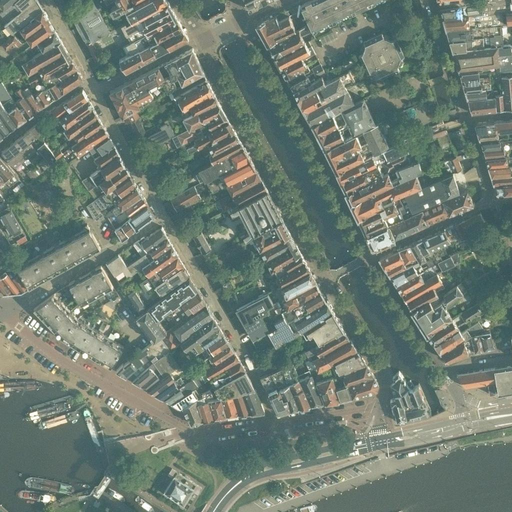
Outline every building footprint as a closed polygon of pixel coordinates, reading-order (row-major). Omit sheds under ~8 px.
[(17,14),(34,0),(14,0),(3,9),(4,10),(2,11),(1,11),(0,12),(8,22),(17,14)] [(3,9),(14,0),(0,0),(0,12),(1,11),(2,11),(4,10),(3,9)] [(13,32),(35,15),(43,8),(38,0),(34,0),(17,14),(8,22),(5,24),(5,25),(0,28),(0,40),(2,43),(11,35),(12,37),(15,35),(13,32)] [(84,40),(85,39),(87,44),(92,41),(110,31),(93,0),(92,0),(71,13),(73,18),(77,25),(78,29),(80,33),(81,32),(84,40)] [(127,11),(132,21),(133,21),(133,20),(168,2),(167,0),(140,0),(136,3),(134,4),(132,1),(131,2),(130,0),(129,0),(122,4),(121,3),(112,8),(111,9),(115,16),(116,16),(124,12),(124,13),(127,11)] [(245,0),(250,9),(270,0),(245,0)] [(311,0),(300,5),(303,12),(311,29),(315,27),(317,29),(379,0),(311,0)] [(437,0),(440,8),(470,4),(469,2),(465,2),(464,0),(437,0)] [(131,42),(141,37),(177,19),(168,2),(133,20),(133,21),(132,21),(127,24),(126,22),(122,24),(122,25),(131,42)] [(470,4),(440,8),(443,18),(472,16),(470,4)] [(297,15),(303,12),(300,5),(294,8),(297,14),(297,15)] [(55,29),(51,23),(43,8),(35,15),(36,16),(20,28),(26,35),(19,40),(21,43),(22,43),(23,43),(24,43),(29,40),(33,45),(33,44),(37,41),(38,41),(55,29)] [(258,24),(268,44),(299,30),(298,30),(296,31),(289,16),(287,17),(284,12),(258,24)] [(500,14),(501,25),(507,24),(511,23),(511,12),(508,13),(506,13),(500,14)] [(500,14),(482,15),(483,26),(485,26),(501,25),(500,14)] [(443,18),(446,29),(475,27),(475,16),(472,16),(443,18)] [(177,19),(141,37),(146,47),(150,44),(151,45),(183,28),(177,19)] [(446,29),(449,40),(502,36),(501,25),(485,26),(483,26),(480,27),(475,27),(446,29)] [(268,44),(276,57),(305,43),(301,35),(309,32),(308,29),(306,26),(298,30),(299,30),(268,44)] [(151,45),(156,55),(170,48),(180,43),(181,45),(185,42),(185,41),(188,39),(183,28),(151,45)] [(44,51),(61,40),(55,29),(38,41),(44,51)] [(400,58),(404,56),(396,38),(392,40),(384,37),(382,33),(363,41),(365,45),(362,53),(358,55),(362,64),(367,74),(371,72),(379,75),(381,79),(399,70),(397,66),(400,58)] [(11,35),(2,43),(6,49),(14,42),(17,46),(21,43),(19,40),(15,35),(12,37),(11,35)] [(449,40),(453,51),(498,47),(503,46),(502,36),(449,40)] [(123,46),(126,54),(130,52),(131,54),(133,53),(135,56),(138,54),(137,51),(139,50),(145,61),(156,55),(151,45),(150,44),(146,47),(141,37),(131,42),(123,46)] [(29,75),(38,69),(67,51),(61,40),(44,51),(22,63),(26,70),(27,72),(29,75)] [(92,41),(87,44),(93,58),(95,61),(101,58),(92,41)] [(276,57),(281,67),(301,57),(302,60),(315,54),(311,47),(308,48),(305,43),(276,57)] [(453,51),(458,69),(488,66),(496,65),(499,65),(500,72),(511,70),(511,45),(503,46),(498,47),(453,51)] [(170,90),(172,89),(204,71),(193,48),(166,62),(159,66),(164,76),(161,78),(168,91),(170,89),(170,90)] [(130,52),(126,54),(127,56),(119,60),(126,71),(145,61),(139,50),(137,51),(138,54),(135,56),(133,53),(131,54),(130,52)] [(31,84),(43,77),(72,59),(67,51),(38,69),(41,73),(28,80),(31,84)] [(281,67),(286,76),(300,69),(301,70),(302,70),(303,70),(307,68),(307,67),(308,67),(307,65),(306,66),(302,60),(301,57),(281,67)] [(38,88),(36,90),(37,92),(42,89),(43,90),(48,87),(56,82),(77,69),(72,59),(43,77),(46,81),(37,87),(38,88)] [(291,84),(294,90),(322,75),(326,73),(321,64),(312,68),(314,72),(306,75),(290,84),(291,84)] [(164,76),(159,66),(110,91),(122,114),(123,115),(135,109),(157,97),(156,97),(168,91),(161,78),(164,76)] [(458,69),(461,77),(479,75),(478,71),(489,70),(488,66),(458,69)] [(286,76),(290,84),(306,75),(305,73),(309,71),(309,69),(308,67),(307,67),(307,68),(303,70),(302,70),(301,70),(300,69),(286,76)] [(83,79),(77,69),(56,82),(62,93),(83,79)] [(347,89),(345,86),(354,81),(349,70),(326,82),(298,98),(305,111),(347,89)] [(176,97),(178,96),(208,79),(204,71),(172,89),(176,97)] [(461,77),(463,85),(490,82),(489,73),(486,74),(487,78),(479,79),(479,75),(461,77)] [(294,90),(298,98),(326,82),(322,75),(294,90)] [(511,75),(501,77),(503,94),(504,110),(511,108),(511,75)] [(191,105),(214,92),(208,79),(178,96),(185,108),(186,108),(191,105)] [(0,114),(11,129),(17,124),(2,104),(12,97),(1,81),(0,82),(0,114)] [(56,82),(48,87),(56,97),(62,93),(56,82)] [(463,85),(465,92),(482,91),(481,87),(489,86),(489,90),(491,90),(490,82),(463,85)] [(30,86),(22,91),(26,97),(36,111),(44,105),(34,91),(30,86)] [(48,87),(43,90),(51,101),(56,97),(48,87)] [(21,97),(15,101),(27,118),(36,111),(26,97),(22,91),(19,88),(15,91),(16,93),(18,94),(21,97)] [(36,90),(34,91),(44,105),(51,101),(43,90),(42,89),(37,92),(36,90)] [(69,110),(88,98),(83,89),(64,101),(64,102),(69,110)] [(313,124),(332,114),(340,109),(354,103),(347,89),(305,111),(313,124)] [(465,92),(468,100),(492,98),(491,93),(489,93),(489,95),(486,95),(485,90),(482,91),(465,92)] [(491,91),(491,93),(492,98),(495,98),(497,111),(504,110),(503,94),(497,94),(497,91),(491,91)] [(214,92),(191,105),(195,112),(218,101),(214,92)] [(12,97),(2,104),(17,124),(27,118),(15,101),(12,97)] [(67,127),(93,108),(88,98),(69,110),(64,102),(51,112),(58,120),(56,121),(59,125),(63,122),(67,127)] [(340,109),(346,121),(338,125),(332,114),(313,124),(325,148),(376,124),(363,98),(354,103),(340,109)] [(492,98),(468,100),(471,113),(497,111),(495,98),(492,98)] [(202,122),(215,115),(223,111),(218,101),(195,112),(190,115),(189,115),(184,118),(188,125),(197,121),(198,124),(199,126),(203,124),(202,122)] [(82,129),(99,117),(93,108),(67,127),(64,129),(70,137),(73,135),(73,134),(80,129),(82,129)] [(181,111),(184,118),(189,115),(190,115),(186,108),(185,108),(183,109),(184,110),(181,111)] [(135,109),(123,115),(125,119),(128,123),(131,122),(138,117),(140,117),(135,109)] [(171,138),(173,137),(177,146),(194,138),(228,120),(223,111),(215,115),(202,122),(203,124),(199,126),(198,124),(197,121),(188,125),(175,132),(171,126),(173,125),(169,118),(164,120),(166,123),(161,126),(163,129),(146,138),(142,141),(146,149),(150,147),(151,147),(170,136),(171,138)] [(0,129),(4,135),(5,134),(11,129),(0,114),(0,129)] [(99,127),(103,124),(99,117),(82,129),(80,129),(73,134),(73,135),(78,141),(99,126),(99,127)] [(138,117),(131,122),(137,134),(137,135),(145,131),(138,117)] [(511,119),(494,121),(495,130),(497,130),(499,130),(499,132),(511,130),(511,119)] [(218,137),(234,130),(228,120),(194,138),(197,143),(187,148),(189,151),(208,141),(213,138),(218,137)] [(325,148),(337,172),(404,140),(406,138),(404,133),(398,132),(385,138),(383,134),(386,133),(386,132),(387,131),(387,130),(382,120),(377,123),(378,123),(376,124),(325,148)] [(39,121),(23,134),(29,142),(30,142),(46,129),(39,121)] [(477,132),(495,130),(494,121),(477,122),(475,124),(477,132)] [(89,148),(109,134),(103,124),(99,127),(99,126),(78,141),(77,140),(72,143),(74,145),(67,150),(68,153),(74,149),(79,156),(89,148)] [(213,152),(239,139),(234,130),(218,137),(213,138),(208,141),(213,152)] [(477,132),(480,141),(498,139),(497,130),(495,130),(477,132)] [(437,137),(441,149),(451,144),(447,133),(437,137)] [(23,134),(16,140),(29,156),(37,150),(30,142),(29,142),(23,134)] [(95,158),(114,144),(110,136),(109,134),(89,148),(92,152),(91,153),(95,158)] [(214,161),(244,146),(239,139),(213,152),(210,154),(214,161)] [(480,141),(483,149),(510,148),(511,147),(511,140),(500,142),(500,139),(498,139),(480,141)] [(29,156),(16,140),(9,145),(22,162),(29,156)] [(37,148),(49,163),(50,164),(57,158),(54,156),(56,153),(60,150),(62,148),(63,147),(66,141),(64,140),(60,147),(58,148),(59,149),(58,151),(56,148),(51,151),(45,142),(37,148)] [(337,172),(342,182),(405,151),(408,150),(404,140),(337,172)] [(98,169),(120,155),(114,143),(114,144),(95,158),(94,158),(99,165),(97,167),(98,169)] [(22,162),(9,145),(2,151),(15,168),(22,162)] [(205,181),(206,181),(251,159),(244,146),(214,161),(195,171),(200,182),(205,181)] [(483,149),(486,158),(508,156),(508,153),(510,152),(510,148),(483,149)] [(54,156),(57,158),(63,154),(63,153),(60,150),(56,153),(54,156)] [(342,182),(347,192),(388,173),(396,169),(410,163),(405,151),(342,182)] [(8,183),(10,186),(20,179),(8,164),(0,154),(0,172),(6,180),(8,183)] [(107,192),(133,174),(120,155),(98,169),(82,180),(89,190),(100,182),(107,192)] [(449,175),(453,173),(462,169),(458,160),(456,156),(443,161),(449,175)] [(486,158),(488,167),(511,164),(511,156),(508,156),(486,158)] [(227,184),(256,169),(251,159),(206,181),(212,192),(227,184)] [(398,177),(400,181),(416,173),(422,171),(417,160),(410,163),(396,169),(399,176),(398,177)] [(511,164),(488,167),(491,176),(511,174),(511,164)] [(232,194),(262,179),(256,169),(227,184),(232,194)] [(352,203),(400,181),(398,177),(391,180),(388,173),(347,192),(352,203)] [(352,203),(359,218),(384,206),(385,206),(381,198),(390,194),(392,198),(421,186),(416,173),(400,181),(352,203)] [(401,212),(403,218),(408,216),(408,215),(407,213),(459,191),(455,180),(453,173),(449,175),(422,186),(392,198),(394,201),(398,211),(400,210),(401,212)] [(110,204),(115,201),(136,184),(133,174),(107,192),(103,195),(110,204)] [(511,174),(491,176),(494,184),(503,184),(511,183),(511,174)] [(224,211),(232,207),(267,189),(262,179),(232,194),(235,200),(230,202),(227,196),(218,200),(224,211)] [(511,183),(503,184),(504,194),(511,193),(511,183)] [(116,213),(125,207),(131,203),(142,195),(136,184),(115,201),(118,205),(109,212),(104,215),(110,217),(116,214),(116,213)] [(503,184),(494,184),(497,195),(504,194),(503,184)] [(172,201),(177,210),(191,203),(201,198),(194,186),(171,199),(172,201)] [(254,232),(282,218),(282,216),(282,217),(280,213),(270,194),(268,190),(267,189),(232,207),(234,210),(241,207),(252,230),(246,233),(248,237),(251,234),(254,232)] [(443,200),(449,215),(473,205),(468,190),(443,200)] [(100,211),(110,204),(103,195),(95,199),(95,200),(87,206),(95,221),(104,214),(100,211)] [(125,207),(132,216),(148,204),(142,195),(131,203),(125,207)] [(423,209),(429,224),(449,215),(443,200),(423,209)] [(359,218),(367,234),(388,225),(390,223),(403,218),(401,212),(400,210),(398,211),(394,201),(385,206),(384,206),(359,218)] [(148,204),(132,216),(129,218),(129,219),(123,223),(115,229),(122,240),(127,236),(155,215),(148,204)] [(8,207),(0,211),(0,212),(2,216),(0,216),(0,217),(4,226),(15,219),(11,211),(10,211),(8,207)] [(408,216),(403,218),(390,223),(392,227),(389,228),(394,239),(429,224),(423,209),(408,215),(408,216)] [(472,216),(478,228),(485,224),(480,213),(472,216)] [(465,219),(472,232),(478,228),(472,216),(465,219)] [(260,249),(290,233),(282,218),(254,232),(251,234),(255,242),(256,242),(257,242),(260,249)] [(15,219),(4,226),(9,234),(11,233),(13,237),(22,232),(19,229),(20,228),(15,219)] [(465,219),(459,223),(465,235),(472,232),(465,219)] [(388,225),(367,234),(369,239),(370,239),(374,248),(394,239),(389,228),(392,227),(390,223),(388,225)] [(459,223),(453,225),(459,238),(465,235),(459,223)] [(91,230),(90,230),(87,224),(84,226),(85,228),(17,266),(29,288),(101,248),(92,233),(91,230)] [(444,229),(450,241),(457,238),(459,242),(467,239),(465,235),(459,238),(453,225),(444,229)] [(133,244),(141,256),(145,253),(167,237),(162,227),(145,238),(144,237),(133,244)] [(0,250),(0,251),(2,250),(9,257),(15,252),(10,244),(5,237),(0,229),(0,250)] [(423,258),(428,266),(438,261),(448,256),(443,244),(449,241),(450,240),(450,241),(444,229),(416,242),(423,253),(420,254),(423,258)] [(200,247),(203,253),(211,248),(201,231),(194,235),(197,241),(196,241),(200,247)] [(266,259),(296,243),(290,233),(260,249),(266,259)] [(154,257),(172,244),(167,237),(145,253),(150,261),(155,257),(154,257)] [(390,275),(396,284),(420,272),(423,270),(428,266),(423,258),(420,254),(423,253),(416,242),(410,245),(414,253),(418,260),(390,275)] [(272,270),(276,268),(301,253),(296,243),(266,259),(272,270)] [(142,267),(149,275),(178,254),(172,244),(154,257),(155,257),(150,261),(142,267)] [(409,256),(414,253),(410,245),(399,249),(403,257),(408,254),(409,256)] [(380,257),(385,266),(403,257),(399,249),(380,257)] [(455,264),(458,263),(458,251),(454,253),(448,256),(438,261),(442,270),(455,264)] [(106,262),(120,283),(142,267),(150,261),(145,253),(141,256),(127,266),(118,254),(106,262)] [(278,276),(305,261),(301,253),(276,268),(278,272),(276,273),(278,276)] [(385,266),(390,275),(418,260),(414,253),(409,256),(408,254),(403,257),(385,266)] [(135,285),(141,294),(184,264),(178,254),(149,275),(135,285)] [(282,286),(310,271),(305,261),(278,276),(276,277),(282,286)] [(396,284),(402,293),(425,281),(424,281),(428,278),(436,272),(442,270),(438,261),(428,266),(423,270),(420,272),(396,284)] [(184,264),(141,294),(147,303),(161,293),(189,274),(184,264)] [(7,273),(11,278),(22,292),(29,288),(15,269),(12,265),(8,268),(11,271),(7,273)] [(69,284),(74,293),(81,305),(113,287),(101,265),(69,283),(69,284)] [(0,288),(3,293),(3,294),(13,293),(2,278),(0,275),(0,273),(1,272),(0,271),(0,288)] [(276,302),(316,281),(310,271),(282,286),(277,289),(282,299),(278,301),(276,302)] [(402,293),(407,302),(442,282),(436,272),(428,278),(424,281),(425,281),(402,293)] [(7,273),(2,278),(13,293),(22,292),(11,278),(7,273)] [(190,277),(149,307),(158,319),(165,314),(198,289),(198,288),(197,288),(196,288),(190,279),(189,278),(190,277)] [(296,304),(321,290),(316,281),(276,302),(281,312),(294,305),(296,304)] [(407,302),(413,310),(437,296),(438,295),(440,294),(437,290),(441,288),(442,289),(444,287),(442,282),(407,302)] [(68,296),(74,293),(69,284),(63,288),(68,296)] [(137,309),(138,310),(145,305),(145,304),(147,303),(141,294),(135,285),(133,287),(126,292),(134,304),(132,305),(135,310),(137,309)] [(413,310),(428,334),(452,318),(445,307),(463,294),(457,285),(451,289),(451,288),(448,291),(443,295),(445,297),(441,301),(437,296),(413,310)] [(165,314),(173,326),(206,303),(198,289),(165,314)] [(302,315),(326,299),(321,290),(296,304),(302,315)] [(240,316),(245,324),(269,311),(267,308),(273,304),(268,293),(236,309),(240,316)] [(54,294),(34,309),(62,338),(111,368),(123,346),(78,319),(54,294)] [(302,330),(333,311),(331,308),(326,299),(302,315),(296,304),(294,305),(299,315),(287,322),(281,312),(272,317),(273,319),(275,321),(278,326),(268,330),(276,344),(302,331),(302,330)] [(428,334),(434,343),(458,327),(455,322),(462,317),(466,322),(469,321),(484,312),(478,302),(477,302),(452,318),(428,334)] [(160,336),(171,350),(182,342),(214,317),(206,303),(173,326),(172,327),(166,331),(160,336)] [(153,341),(160,336),(166,331),(158,319),(149,307),(136,317),(153,341)] [(267,325),(275,321),(273,319),(272,317),(269,311),(245,324),(249,331),(265,323),(267,325)] [(321,344),(344,329),(333,311),(302,330),(302,331),(306,338),(312,335),(315,339),(317,338),(321,344)] [(214,317),(182,342),(187,349),(219,325),(214,317)] [(434,343),(442,354),(470,335),(475,332),(484,330),(483,327),(484,327),(485,325),(484,323),(483,321),(482,320),(479,321),(461,332),(458,327),(434,343)] [(253,338),(268,330),(278,326),(275,321),(267,325),(265,323),(249,331),(251,334),(253,338)] [(192,357),(201,350),(224,334),(219,325),(187,349),(192,357)] [(318,350),(320,355),(349,338),(344,330),(344,329),(321,344),(316,346),(315,345),(306,350),(308,355),(317,351),(318,350)] [(490,331),(480,333),(483,350),(494,347),(490,331)] [(480,333),(475,334),(477,341),(473,342),(475,352),(483,350),(480,333)] [(201,350),(206,358),(229,342),(224,334),(201,350)] [(470,335),(442,354),(448,361),(475,352),(473,342),(477,341),(475,334),(470,335)] [(126,377),(132,380),(149,366),(153,363),(170,351),(171,350),(160,336),(153,341),(123,365),(122,364),(117,370),(116,370),(116,371),(126,377)] [(305,362),(309,370),(311,374),(334,363),(334,362),(356,352),(358,351),(349,338),(320,355),(305,362)] [(200,371),(202,372),(211,366),(234,351),(229,342),(206,358),(204,359),(208,364),(193,374),(194,375),(200,371)] [(132,380),(141,385),(155,374),(154,373),(157,371),(163,378),(180,365),(170,351),(153,363),(149,366),(132,380)] [(204,382),(210,378),(240,360),(234,351),(211,366),(202,372),(200,374),(204,382)] [(334,363),(337,368),(361,357),(358,351),(356,352),(334,362),(334,363)] [(337,368),(340,374),(341,374),(366,364),(361,357),(337,368),(337,369),(337,368)] [(240,360),(210,378),(215,386),(245,370),(240,360)] [(147,389),(155,394),(187,371),(189,370),(184,362),(180,365),(163,378),(147,389)] [(264,363),(263,365),(256,368),(259,375),(271,369),(267,362),(264,363)] [(298,375),(293,362),(271,371),(260,377),(275,409),(275,410),(280,412),(290,409),(287,395),(283,397),(279,388),(289,383),(299,378),(298,375)] [(367,364),(366,364),(341,374),(345,385),(348,384),(374,376),(367,364)] [(511,365),(495,368),(498,392),(511,389),(511,365)] [(498,392),(495,368),(494,368),(457,374),(465,387),(487,384),(489,394),(498,392)] [(215,386),(210,389),(212,394),(214,399),(221,398),(223,397),(233,395),(255,388),(245,370),(215,386)] [(309,370),(298,375),(299,378),(311,405),(325,402),(324,400),(325,400),(324,398),(323,398),(316,381),(317,383),(315,384),(315,383),(313,382),(312,383),(309,375),(311,374),(309,370)] [(141,385),(147,389),(163,378),(157,371),(154,373),(155,374),(141,385)] [(163,398),(200,374),(202,372),(200,371),(194,375),(193,374),(191,376),(187,371),(155,394),(163,398)] [(418,402),(424,399),(419,386),(414,388),(410,382),(407,384),(399,372),(393,377),(395,381),(391,384),(396,398),(390,400),(394,412),(395,415),(397,422),(406,420),(404,410),(410,408),(411,410),(420,408),(418,402)] [(163,398),(171,402),(193,389),(201,384),(204,382),(200,374),(163,398)] [(332,376),(340,400),(353,397),(348,384),(345,385),(341,374),(340,374),(333,377),(332,376)] [(332,376),(324,378),(327,386),(326,386),(328,391),(330,390),(332,394),(330,394),(332,401),(339,400),(340,400),(332,376)] [(348,384),(353,397),(377,389),(378,385),(377,382),(374,376),(348,384)] [(300,407),(311,405),(299,378),(289,383),(291,388),(300,407)] [(324,378),(316,381),(323,398),(324,398),(325,400),(324,400),(325,402),(332,401),(330,394),(332,394),(330,390),(328,391),(326,386),(327,386),(324,378)] [(291,409),(300,407),(291,388),(289,383),(279,388),(283,397),(287,395),(290,409),(291,409)] [(255,388),(233,395),(239,414),(251,413),(246,397),(257,394),(255,388)] [(171,402),(180,408),(196,398),(204,395),(202,393),(202,392),(197,395),(193,389),(171,402)] [(196,398),(204,420),(215,418),(209,400),(214,399),(212,394),(210,389),(206,391),(202,393),(204,395),(196,398)] [(437,389),(434,390),(443,409),(450,406),(443,391),(441,390),(439,389),(437,389)] [(261,403),(257,394),(246,397),(251,413),(264,412),(261,403)] [(223,397),(221,398),(226,416),(239,414),(233,395),(223,397)] [(196,398),(180,408),(192,424),(204,420),(196,398)] [(214,399),(209,400),(215,418),(223,417),(223,419),(226,418),(226,416),(221,398),(214,399)] [(424,400),(424,399),(418,402),(420,408),(411,410),(410,408),(404,410),(406,420),(407,422),(427,416),(426,410),(428,409),(424,400)] [(457,440),(445,443),(447,449),(448,450),(459,446),(457,440)] [(203,456),(212,463),(221,453),(212,445),(203,456)] [(173,478),(164,492),(183,505),(192,491),(198,494),(202,488),(194,483),(195,483),(179,473),(172,469),(168,475),(173,478)]
